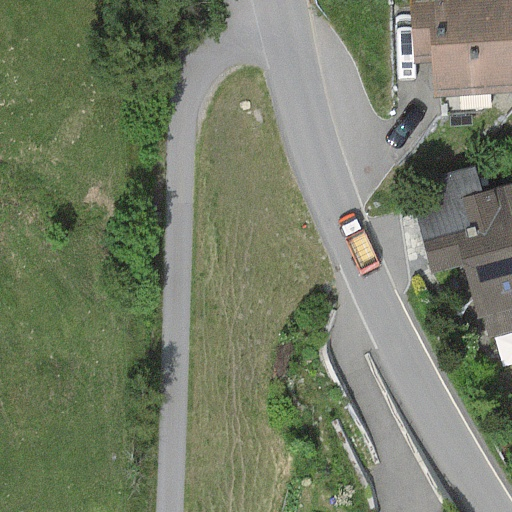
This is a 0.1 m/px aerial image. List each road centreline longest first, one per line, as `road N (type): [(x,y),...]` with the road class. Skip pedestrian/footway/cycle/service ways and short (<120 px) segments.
road 1 (unclassified): [(281,16),(217,44),(192,79),(167,511)]
road 2 (tertiary): [(493,511),(340,227),(301,120),(281,16)]
